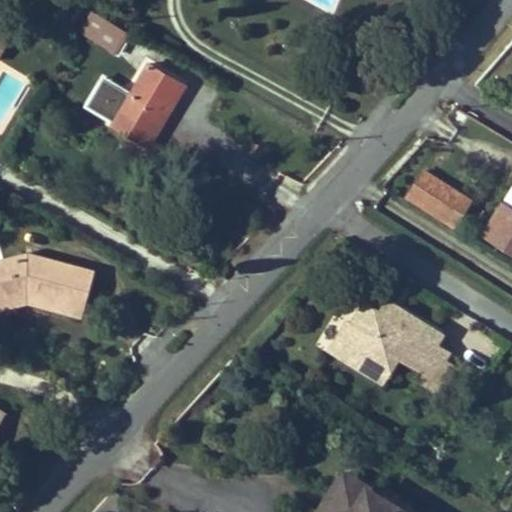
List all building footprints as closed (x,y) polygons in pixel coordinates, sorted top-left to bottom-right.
[(117,52),(128,34),(93,12),(81,30),(117,52)] [(0,26),(0,50),(10,33),(0,26)] [(114,123),(146,143),(182,84),(150,64),(134,90),(125,105),(114,123)] [(125,105),(134,90),(119,81),(110,95),(125,105)] [(511,207),(503,201),(482,235),(511,254),(511,207)] [(0,298),(28,291),(83,307),(93,269),(28,251),(0,259),(0,298)] [(81,317),(83,307),(28,291),(0,298),(0,309),(28,303),(81,317)] [(374,342),(411,362),(425,339),(432,326),(393,304),(387,314),(353,294),(333,328),(322,348),(358,370),(374,342)] [(314,343),(322,348),(333,328),(325,323),(314,343)] [(411,362),(419,367),(423,369),(432,355),(437,346),(425,339),(411,362)] [(379,375),(374,342),(358,370),(373,379),(379,375)] [(446,362),(432,355),(423,369),(419,367),(413,378),(431,388),(446,362)] [(406,511),(343,473),(330,495),(319,511),(406,511)]
